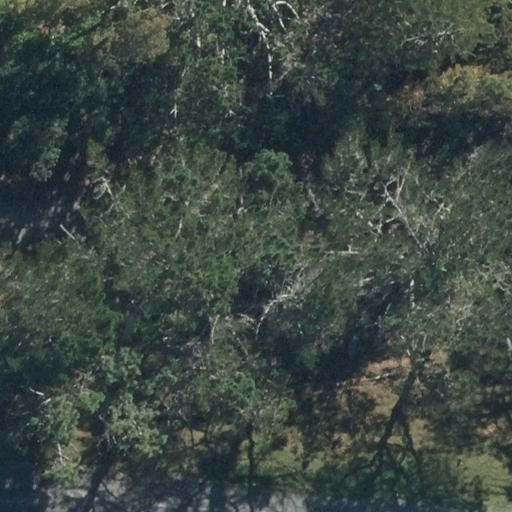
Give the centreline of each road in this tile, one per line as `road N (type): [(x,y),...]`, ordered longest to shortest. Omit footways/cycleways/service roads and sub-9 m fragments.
road 1 (unclassified): [(0,227),(337,207),(511,181)]
road 2 (track): [(0,501),(177,511)]
